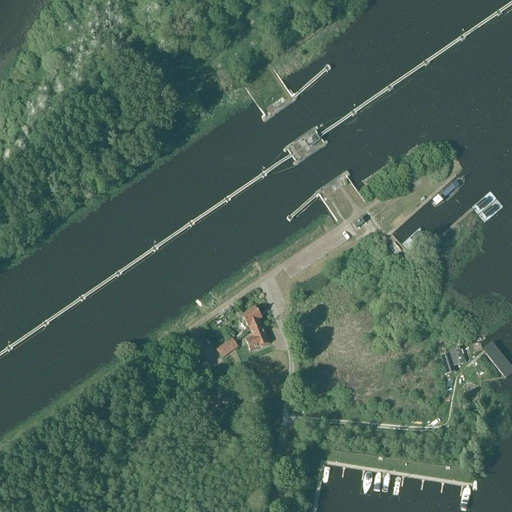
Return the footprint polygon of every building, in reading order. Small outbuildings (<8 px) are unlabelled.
[(320,142),(315,135),(304,143),(308,150),(320,142)] [(356,229),(363,224),(360,220),(353,225),(356,229)] [(268,345),(259,321),(261,319),(255,309),(241,319),(248,329),(249,328),(253,338),(245,342),(250,353),(258,349),(258,350),(268,345)] [(222,360),(238,349),(232,340),(216,351),(222,360)] [(511,367),(494,344),(484,352),(506,382),(511,377),(511,367)] [(455,365),(463,362),(461,357),(463,356),(461,350),(459,351),(459,349),(449,352),(450,354),(451,353),(455,365)] [(454,374),(448,355),(441,357),(447,376),(454,374)]
